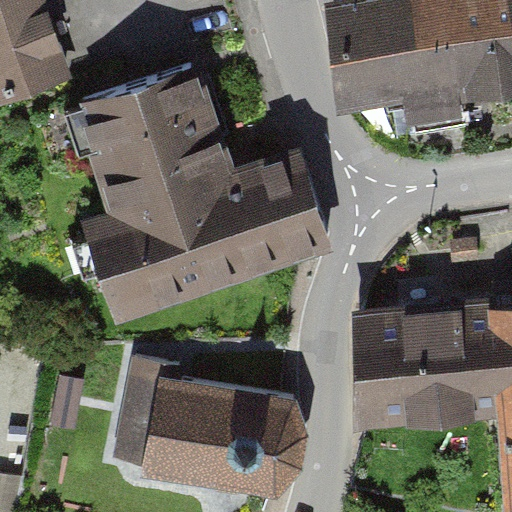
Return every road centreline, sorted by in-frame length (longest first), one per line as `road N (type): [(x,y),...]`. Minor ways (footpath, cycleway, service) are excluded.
road 1 (tertiary): [(319,511),(334,407),(329,333),(377,199)]
road 2 (tertiary): [(377,199),(329,135),(293,0)]
road 3 (unclassified): [(511,180),(377,199)]
